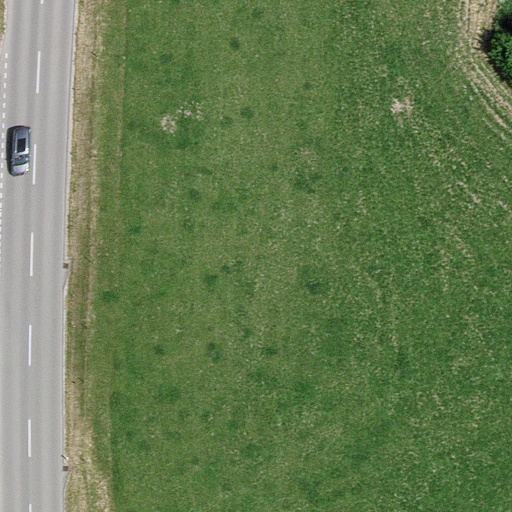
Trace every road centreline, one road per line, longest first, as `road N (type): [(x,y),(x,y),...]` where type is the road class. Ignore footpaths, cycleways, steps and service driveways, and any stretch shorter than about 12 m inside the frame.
road 1 (tertiary): [(31,511),(34,212)]
road 2 (tertiary): [(34,212),(49,0)]
